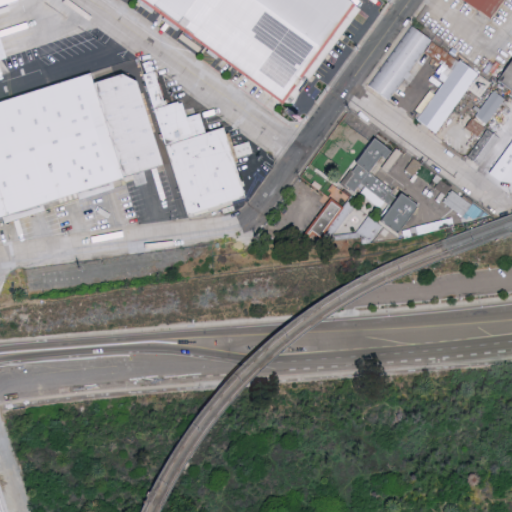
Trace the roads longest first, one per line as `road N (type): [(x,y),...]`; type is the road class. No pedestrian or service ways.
road 1 (primary): [(0,393),(511,343)]
road 2 (residential): [(227,233),(251,221),(414,0)]
road 3 (residential): [(89,0),(300,154)]
road 4 (residential): [(344,94),(503,210)]
